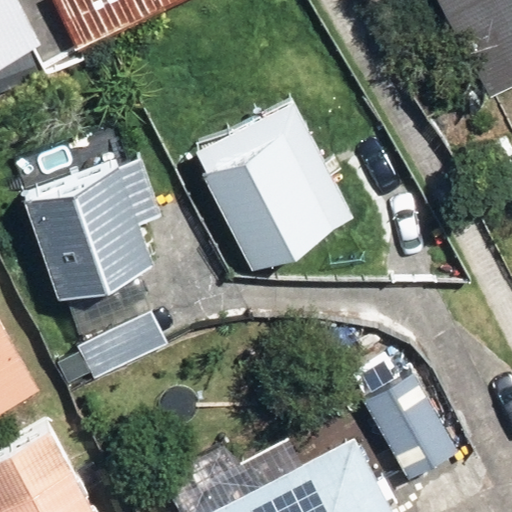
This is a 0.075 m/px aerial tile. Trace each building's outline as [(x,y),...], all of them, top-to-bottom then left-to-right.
[(0,0),(0,55),(34,38),(15,0),(0,0)] [(49,0),(76,51),(175,0),(49,0)] [(511,0),(433,0),(487,96),(511,83),(511,0)] [(199,165),(194,168),(245,269),(350,214),(298,116),(286,94),(188,143),(199,165)] [(111,156),(13,192),(53,297),(150,260),(135,220),(159,212),(136,150),(112,159),(111,156)] [(0,406),(35,387),(0,324),(0,406)] [(409,370),(360,396),(404,475),(452,449),(409,370)] [(89,511),(41,422),(0,444),(0,511),(89,511)] [(391,511),(345,431),(191,511),(391,511)]
